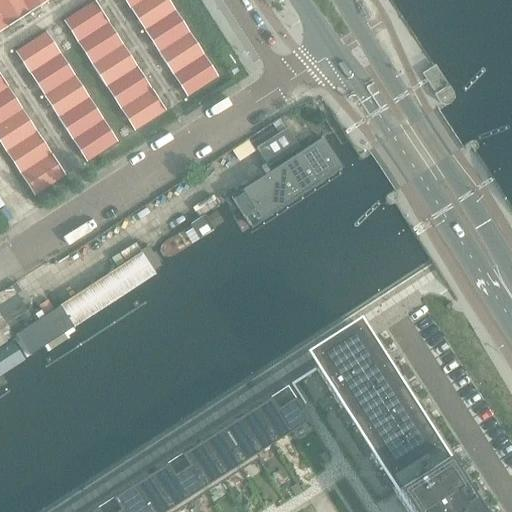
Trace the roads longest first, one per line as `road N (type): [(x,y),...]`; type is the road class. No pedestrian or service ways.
road 1 (tertiary): [(511,293),(501,254),(340,0)]
road 2 (unclassified): [(0,268),(284,84)]
road 3 (tertiary): [(334,52),(478,270),(511,299)]
road 4 (residential): [(511,504),(397,322)]
